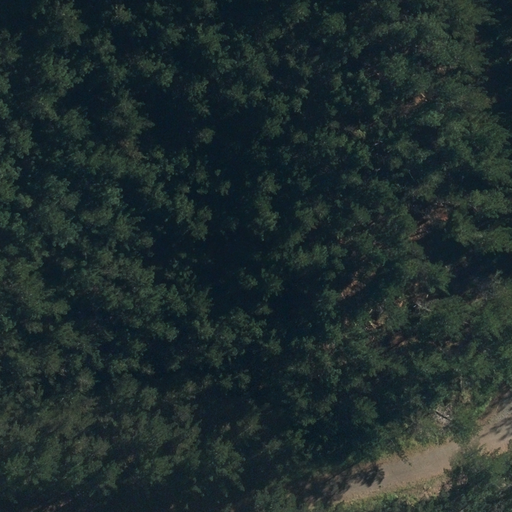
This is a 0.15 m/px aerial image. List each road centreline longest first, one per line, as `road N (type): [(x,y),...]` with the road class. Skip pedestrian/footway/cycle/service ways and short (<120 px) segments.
road 1 (track): [(316,511),(511,426)]
road 2 (track): [(511,198),(466,0)]
